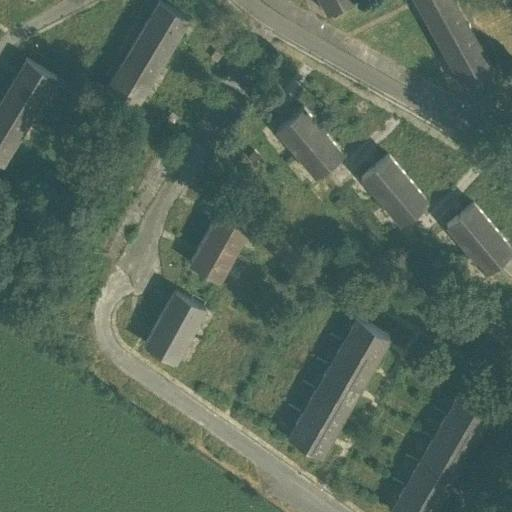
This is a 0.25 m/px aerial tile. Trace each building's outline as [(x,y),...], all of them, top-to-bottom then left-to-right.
[(157,0),(106,86),(136,104),(188,17),(159,0),(157,0)] [(320,0),(326,10),(345,0),(320,0)] [(416,0),(462,86),(493,69),(456,0),(416,0)] [(0,101),(0,160),(4,163),(57,75),(27,57),(0,101)] [(304,106),(277,128),(315,175),(342,152),(304,106)] [(271,108),(253,122),(260,131),(278,117),(271,108)] [(388,154),(362,175),(401,222),(427,200),(388,154)] [(325,174),(308,188),(315,198),(333,183),(325,174)] [(333,183),(315,198),(323,207),(341,192),(333,183)] [(473,202),(446,224),(485,270),(511,249),(473,202)] [(190,262),(219,278),(249,225),(219,208),(190,262)] [(410,220),(392,234),(400,244),(417,229),(410,220)] [(417,229),(400,244),(407,253),(425,238),(417,229)] [(478,284),(494,302),(511,288),(496,269),(478,284)] [(144,342),(174,359),(203,306),(174,289),(144,342)] [(288,435),(320,454),(389,334),(357,316),(288,435)] [(391,508),(397,511),(431,511),(492,407),(460,388),(391,508)]
